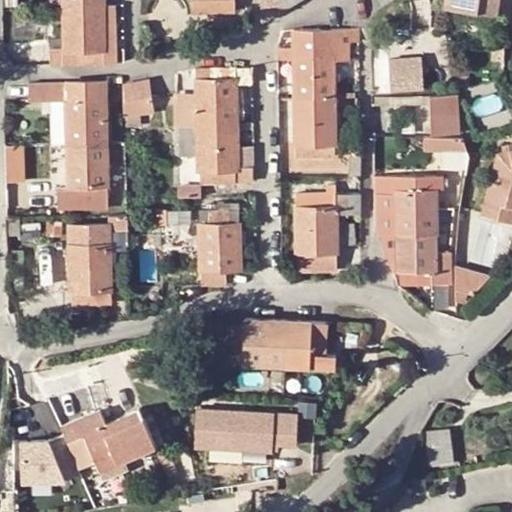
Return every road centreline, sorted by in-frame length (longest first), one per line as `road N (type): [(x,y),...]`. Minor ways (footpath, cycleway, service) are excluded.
road 1 (residential): [(0,344),(122,328),(267,286)]
road 2 (residential): [(0,71),(96,71),(256,41)]
road 3 (residential): [(267,286),(265,70),(256,41)]
road 4 (residential): [(291,511),(451,358)]
road 5 (residential): [(267,286),(353,295),(394,310),(451,358)]
